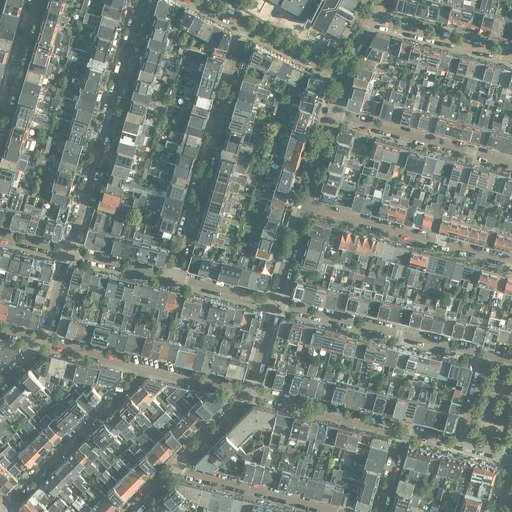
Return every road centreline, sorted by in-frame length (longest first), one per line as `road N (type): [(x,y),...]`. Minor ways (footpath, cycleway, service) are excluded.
road 1 (residential): [(142,0),(71,252)]
road 2 (residential): [(172,276),(249,26)]
road 3 (residential): [(511,261),(303,205)]
road 4 (residential): [(480,354),(275,302)]
road 5 (residential): [(143,369),(1,505)]
road 6 (residential): [(511,162),(329,110)]
road 7 (residential): [(335,511),(176,467)]
road 8 (residential): [(400,431),(250,393)]
road 9 (residential): [(511,57),(367,20)]
road 10 (residential): [(0,123),(36,0)]
